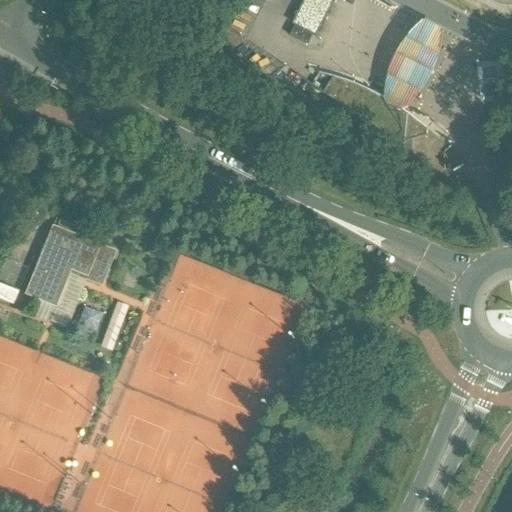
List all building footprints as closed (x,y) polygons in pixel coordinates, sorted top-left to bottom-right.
[(295,27),(313,36),(316,37),(335,0),(307,0),(294,26),(295,27)] [(445,35),(426,25),(418,31),(408,41),(400,54),(393,67),(392,68),(388,79),(385,92),(385,106),(401,115),(411,108),(419,100),(425,92),(429,87),(433,81),(438,66),(444,49),(445,35)] [(295,27),(290,37),(308,46),(313,36),(295,27)] [(314,84),(290,68),(289,70),(407,149),(408,141),(428,134),(428,128),(413,116),(406,111),(407,109),(375,90),(374,92),(358,85),(350,81),(340,78),(321,73),(314,84)] [(23,216),(15,235),(14,237),(27,242),(35,221),(23,216)] [(52,228),(25,296),(54,308),(68,274),(100,287),(114,253),(83,240),(86,230),(60,220),(56,230),(52,228)] [(0,303),(11,308),(17,293),(0,286),(0,303)]
